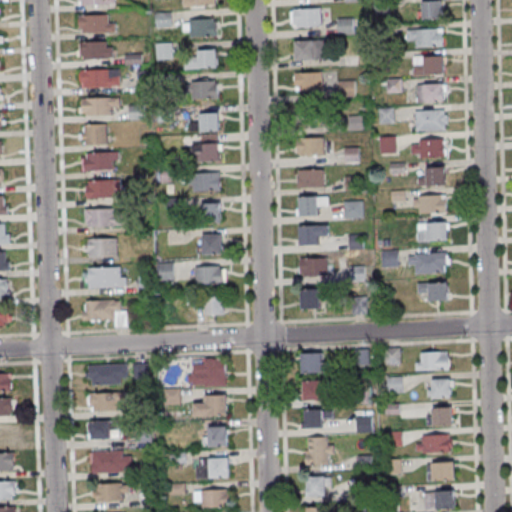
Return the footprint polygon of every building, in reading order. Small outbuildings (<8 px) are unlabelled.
[(443,19),(443,0),(420,0),(420,19),(443,19)] [(322,9),(292,9),(292,28),(322,28),(322,9)] [(157,13),(157,27),(171,27),(171,13),(157,13)] [(79,14),(79,32),(116,32),(116,14),(79,14)] [(353,33),(353,19),(338,19),(338,33),(353,33)] [(186,20),(186,37),(217,37),(217,20),(186,20)] [(443,47),(443,29),(408,29),(408,47),(443,47)] [(295,40),(295,60),(328,60),(328,40),(295,40)] [(114,41),(78,41),(78,58),(114,58),(114,41)] [(157,58),(173,58),(173,42),(157,42),(157,58)] [(187,69),(218,69),(218,50),(187,50),(187,69)] [(445,74),(445,55),(414,55),(414,74),(445,74)] [(82,86),(122,86),(122,69),(82,69),(82,86)] [(295,73),(295,92),(323,92),(323,73),(295,73)] [(190,81),(190,100),(219,100),(219,81),(190,81)] [(418,83),(418,103),(445,103),(445,83),(418,83)] [(81,115),(113,115),(113,105),(121,105),(121,97),(81,97),(81,115)] [(145,105),(130,105),(130,119),(145,119),(145,105)] [(322,123),(320,109),(302,112),(305,126),(322,123)] [(448,130),(448,110),(416,110),(416,130),(448,130)] [(220,131),(220,113),(200,113),(200,131),(220,131)] [(82,124),(82,145),(108,145),(108,124),(82,124)] [(396,153),(396,136),(382,136),(382,153),(396,153)] [(298,137),(298,156),(325,156),(325,137),(298,137)] [(446,157),(446,139),(413,139),(413,157),(446,157)] [(193,143),(193,161),(220,161),(220,143),(193,143)] [(120,170),(120,152),(84,152),(84,170),(120,170)] [(446,185),(446,167),(426,167),(426,176),(418,176),(418,185),(446,185)] [(324,186),(324,169),(298,169),(298,186),(324,186)] [(192,173),(192,191),(221,191),(221,173),(192,173)] [(122,197),(122,179),(87,179),(87,197),(122,197)] [(9,196),(0,195),(0,214),(9,214),(9,196)] [(328,196),(298,196),(298,216),(319,216),(319,205),(328,205),(328,196)] [(419,196),(419,213),(447,213),(447,196),(419,196)] [(364,201),(344,201),(344,218),(364,218),(364,201)] [(202,202),(202,223),(221,223),(221,202),(202,202)] [(86,226),(121,226),(121,208),(86,208),(86,226)] [(448,241),(448,222),(418,222),(418,241),(448,241)] [(0,244),(11,244),(11,224),(0,223),(0,244)] [(328,225),(298,225),(298,245),(319,245),(319,234),(328,234),(328,225)] [(224,234),(198,234),(198,254),(224,254),(224,234)] [(87,256),(118,256),(118,238),(87,238),(87,256)] [(0,270),(10,271),(10,251),(0,251),(0,270)] [(411,252),(411,273),(449,273),(449,252),(411,252)] [(298,276),(329,276),(329,257),(298,257),(298,276)] [(174,279),(174,262),(158,262),(158,279),(174,279)] [(226,266),(196,266),(196,283),(226,283),(226,266)] [(86,267),(86,287),(125,287),(125,267),(86,267)] [(12,278),(0,278),(0,300),(12,300),(12,278)] [(449,282),(418,282),(418,292),(429,292),(429,300),(449,300),(449,282)] [(301,309),(321,309),(321,289),(301,289),(301,309)] [(225,296),(205,296),(205,312),(225,312),(225,296)] [(114,320),(114,326),(128,326),(128,309),(122,309),(122,300),(84,300),(84,320),(114,320)] [(0,324),(10,325),(10,307),(0,306),(0,324)] [(355,349),(355,365),(369,365),(369,349),(355,349)] [(386,349),(386,363),(400,363),(400,349),(386,349)] [(450,370),(450,352),(417,352),(417,370),(450,370)] [(323,373),(323,353),(301,353),(301,373),(323,373)] [(226,358),(191,358),(191,385),(226,385),(226,358)] [(87,364),(87,384),(130,384),(130,364),(87,364)] [(0,391),(12,391),(12,374),(0,373),(0,391)] [(388,376),(388,392),(402,392),(402,376),(388,376)] [(428,378),(428,397),(451,397),(451,378),(428,378)] [(303,400),(325,400),(325,380),(303,380),(303,400)] [(89,393),(89,409),(121,409),(121,393),(89,393)] [(205,395),(205,405),(194,405),(194,416),(227,416),(227,395),(205,395)] [(13,398),(0,397),(0,416),(13,416),(13,398)] [(452,407),(432,407),(432,425),(452,425),(452,407)] [(304,409),(304,427),(324,427),(324,417),(332,417),(332,409),(304,409)] [(355,432),(371,432),(371,418),(355,418),(355,432)] [(118,439),(118,420),(90,420),(90,439),(118,439)] [(0,442),(16,443),(16,424),(0,424),(0,442)] [(204,426),(204,446),(229,446),(229,426),(204,426)] [(421,452),(453,452),(453,434),(421,434),(421,452)] [(307,464),(333,464),(333,437),(307,437),(307,464)] [(132,450),(92,450),(92,472),(132,472),(132,450)] [(0,471),(16,471),(16,452),(0,452),(0,471)] [(197,477),(229,477),(229,457),(197,457),(197,477)] [(432,462),(432,480),(456,480),(456,462),(432,462)] [(308,496),(328,496),(328,476),(308,476),(308,496)] [(0,498),(17,498),(17,481),(0,480),(0,498)] [(96,501),(130,501),(130,483),(96,483),(96,501)] [(230,507),(230,489),(195,490),(195,507),(230,507)] [(425,510),(456,509),(456,491),(424,491),(425,510)]
